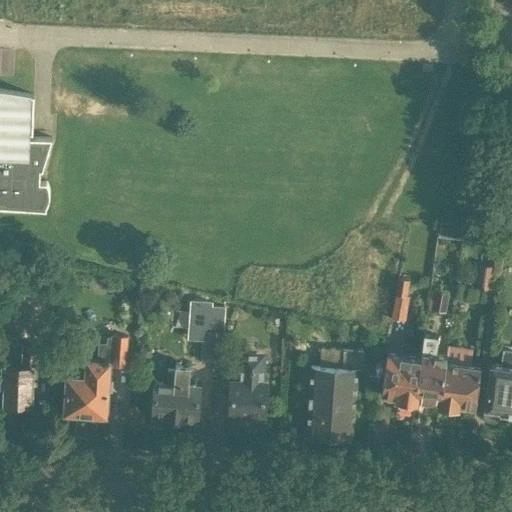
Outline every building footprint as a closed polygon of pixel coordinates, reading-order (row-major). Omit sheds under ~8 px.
[(0,204),(46,206),(46,204),(49,199),(50,194),(50,189),(48,183),(47,180),(45,181),(39,181),(40,168),(42,168),(52,137),(28,136),(29,132),(32,132),(34,94),(0,88),(0,204)] [(476,287),(488,288),(491,266),(479,264),(476,287)] [(398,279),(395,295),(406,297),(409,281),(398,279)] [(2,367),(1,387),(4,387),(3,404),(30,405),(31,376),(35,375),(36,346),(31,346),(32,340),(47,341),(48,286),(25,285),(24,340),(23,346),(22,367),(2,367)] [(448,292),(435,290),(431,310),(444,313),(448,292)] [(406,297),(395,295),(391,319),(404,321),(408,297),(406,297)] [(212,360),(214,331),(202,330),(200,359),(212,360)] [(227,331),(214,331),(212,360),(225,361),(227,331)] [(423,334),(419,357),(420,358),(414,397),(415,397),(439,400),(444,361),(444,355),(434,353),(436,336),(423,334)] [(97,343),(96,359),(79,358),(78,376),(66,376),(64,412),(87,414),(88,417),(92,421),(96,421),(99,420),(103,417),(103,415),(105,415),(108,365),(124,366),(126,336),(110,335),(110,337),(106,337),(105,343),(97,343)] [(321,348),(319,366),(311,365),(306,435),(351,438),(356,369),(362,369),(363,350),(321,348)] [(490,363),(483,409),(483,414),(487,419),(494,420),(500,416),(500,411),(511,413),(511,350),(503,349),(500,365),(490,363)] [(456,404),(457,402),(474,405),(479,365),(469,364),(471,352),(458,351),(456,362),(444,361),(439,400),(438,402),(456,404)] [(420,358),(419,357),(386,353),(381,393),(397,395),(396,402),(398,406),(410,408),(414,405),(415,397),(414,397),(420,358)] [(242,355),(241,381),(230,381),(229,411),(263,413),(264,382),(260,382),(260,369),(258,369),(259,355),(242,355)] [(168,380),(168,384),(154,383),(152,417),(196,420),(199,386),(188,386),(189,367),(174,366),(173,380),(168,380)]
